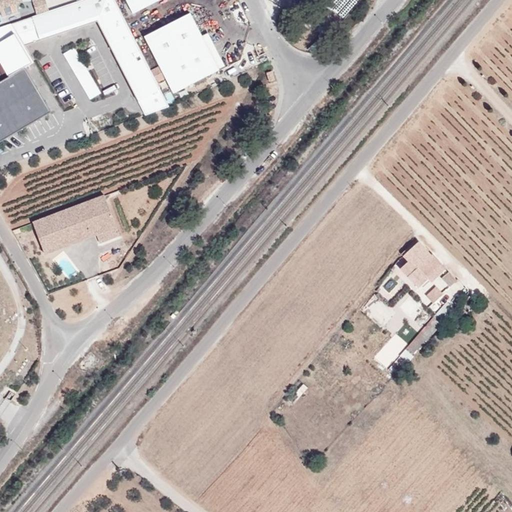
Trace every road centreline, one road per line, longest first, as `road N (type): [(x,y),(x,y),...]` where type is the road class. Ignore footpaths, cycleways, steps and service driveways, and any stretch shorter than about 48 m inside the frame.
road 1 (unclassified): [(455,47),(168,373),(119,449)]
road 2 (residential): [(61,365),(164,270),(314,92)]
road 3 (unknown): [(358,161),(474,282)]
road 4 (residential): [(61,365),(51,316),(0,227)]
road 5 (residential): [(314,92),(394,0)]
